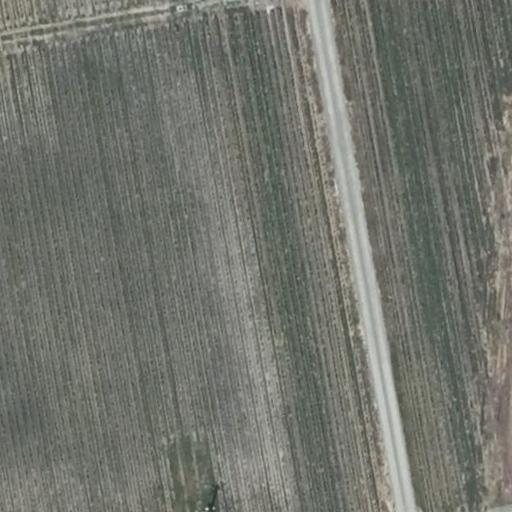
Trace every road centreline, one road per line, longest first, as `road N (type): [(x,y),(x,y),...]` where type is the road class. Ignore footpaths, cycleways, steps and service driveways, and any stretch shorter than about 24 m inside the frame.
road 1 (track): [(317,0),(389,485),(402,511)]
road 2 (track): [(475,511),(502,144),(511,119)]
road 3 (track): [(0,38),(217,0)]
